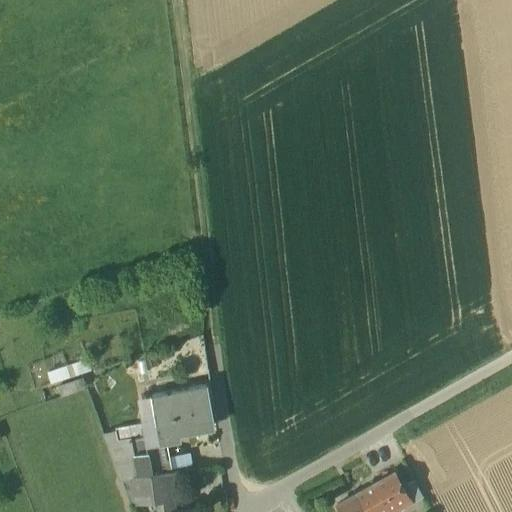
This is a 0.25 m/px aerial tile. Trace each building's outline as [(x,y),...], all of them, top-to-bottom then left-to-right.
[(87,358),(66,365),(71,378),(91,370),(87,358)] [(50,385),(71,378),(66,365),(46,372),(50,385)] [(81,378),(57,386),(60,397),(85,389),(81,378)] [(151,396),(159,435),(216,423),(208,384),(151,396)] [(159,435),(151,396),(137,398),(141,424),(143,436),(145,447),(162,444),(159,435)] [(116,432),(117,440),(143,436),(141,424),(115,428),(116,432)] [(171,456),(170,443),(162,444),(145,447),(143,436),(117,440),(116,432),(103,434),(120,479),(173,472),(173,469),(171,456)] [(190,454),(171,456),(173,469),(192,466),(190,454)] [(177,502),(173,472),(120,479),(131,508),(177,502)] [(394,472),(375,483),(388,507),(379,511),(391,511),(410,502),(394,472)] [(356,493),(366,511),(379,511),(388,507),(375,483),(356,493)] [(337,505),(340,511),(366,511),(356,493),(337,505)]
